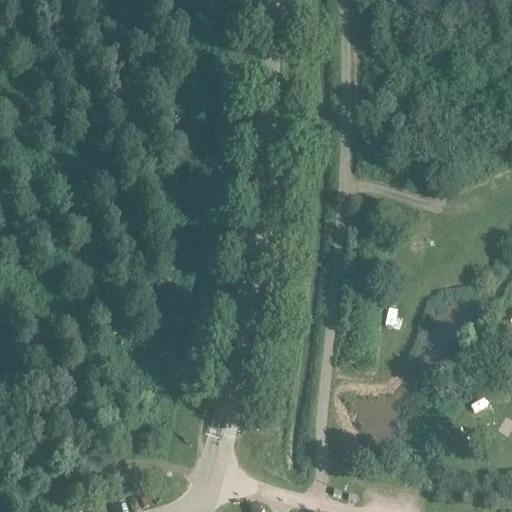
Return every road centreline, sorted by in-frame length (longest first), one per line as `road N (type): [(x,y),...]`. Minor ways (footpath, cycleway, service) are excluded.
road 1 (unclassified): [(200,511),(252,279),(269,0)]
road 2 (track): [(342,0),(342,187),(318,508)]
